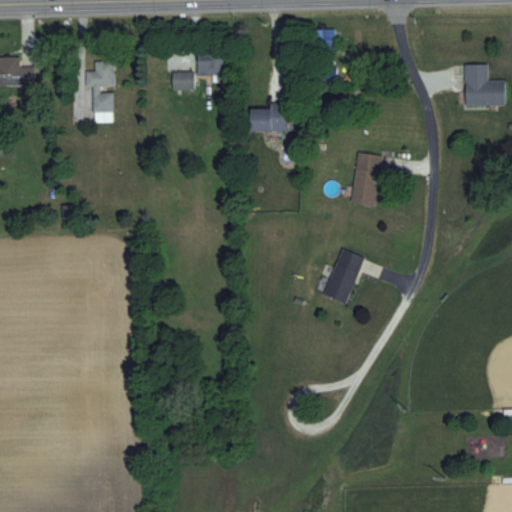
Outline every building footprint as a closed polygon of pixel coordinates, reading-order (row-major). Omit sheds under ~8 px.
[(336,52),(336,28),(316,28),(316,52),(336,52)] [(199,75),(224,74),(224,53),(199,53),(199,75)] [(21,56),(0,55),(0,85),(36,85),(36,66),(21,66),(21,56)] [(116,60),(96,59),(96,70),(87,70),(86,85),(95,86),(95,121),(114,122),(115,89),(116,60)] [(338,60),(317,60),(317,80),(338,80),(338,60)] [(488,79),(488,63),(465,64),(466,104),(506,104),(506,79),(488,79)] [(174,89),(195,89),(195,71),(174,71),(174,89)] [(251,108),(251,130),(289,130),(289,103),(270,103),(270,108),(251,108)] [(381,154),(357,152),(353,203),(377,205),(381,154)] [(365,256),(343,248),(325,294),(347,302),(365,256)]
